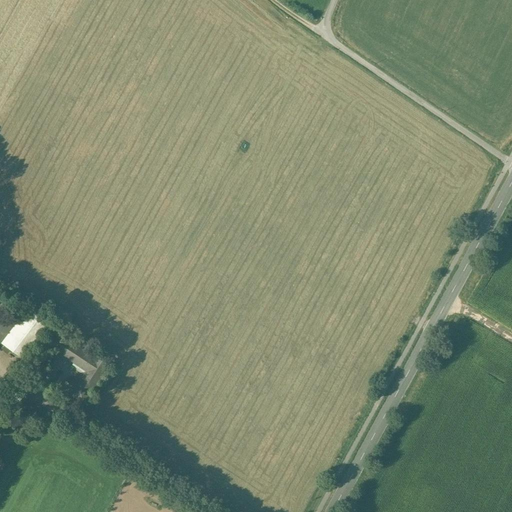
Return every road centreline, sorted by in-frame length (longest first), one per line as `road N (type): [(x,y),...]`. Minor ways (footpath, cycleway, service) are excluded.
road 1 (tertiary): [(511,182),(333,511)]
road 2 (unclassified): [(335,0),(325,28),(332,40),(511,164)]
